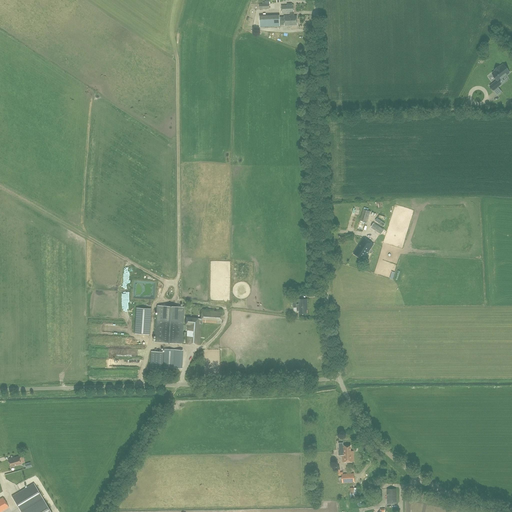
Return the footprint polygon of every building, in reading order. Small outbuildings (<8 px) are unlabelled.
[(281,13),(290,12),(293,12),(293,5),(292,5),(292,3),(287,3),(287,5),(281,6),(281,13)] [(294,15),(293,12),(290,12),(290,16),(284,16),(284,17),(279,17),(279,15),(259,16),(260,27),(280,26),(280,25),(284,25),(284,26),(297,25),(297,15),(294,15)] [(493,90),(501,84),(499,82),(502,79),(501,77),(509,72),(503,65),(500,67),(499,66),(495,70),(495,71),(492,73),(498,80),(490,86),(493,90)] [(365,222),(367,222),(370,212),(363,209),(357,230),(363,231),(364,225),(365,222)] [(372,227),(379,232),(382,228),(374,223),(372,227)] [(363,260),(373,244),(363,238),(353,253),(363,260)] [(298,299),(298,304),(296,304),(296,302),(292,302),(292,308),(297,307),(297,311),(299,311),(299,314),(306,314),(306,307),(307,307),(306,299),(298,299)] [(157,305),(157,314),(155,341),(182,343),(184,307),(157,305)] [(136,308),(135,333),(149,334),(150,309),(136,308)] [(186,317),(185,324),(187,325),(186,344),(199,345),(200,323),(202,323),(202,322),(221,323),(221,312),(201,310),(200,318),(186,317)] [(175,368),(176,350),(164,349),(163,367),(175,368)] [(151,351),(150,370),(162,370),(163,352),(151,351)] [(342,445),(342,462),(353,462),(353,451),(350,451),(350,445),(342,445)] [(10,467),(21,464),(19,457),(8,460),(10,467)] [(353,474),(343,475),(342,472),(340,472),(340,470),(337,470),(338,476),(341,475),(342,483),(354,482),(353,474)] [(50,511),(45,502),(41,496),(34,483),(12,496),(21,511),(50,511)] [(396,489),(387,489),(387,504),(396,503),(396,489)] [(0,511),(8,507),(3,497),(0,498),(0,511)]
